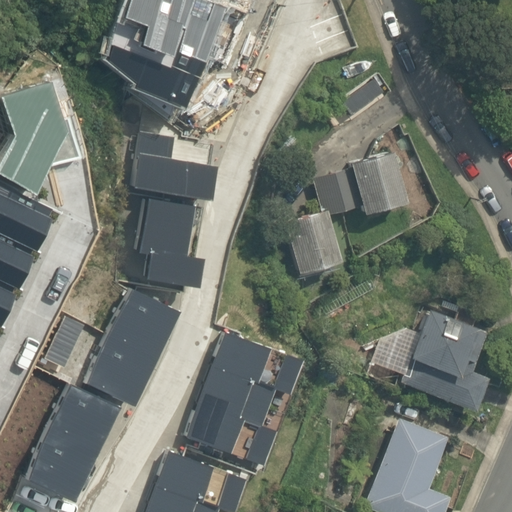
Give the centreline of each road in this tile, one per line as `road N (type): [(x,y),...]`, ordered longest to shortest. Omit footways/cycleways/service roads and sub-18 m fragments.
road 1 (residential): [(298,0),(221,204),(189,346),(92,511)]
road 2 (residential): [(511,205),(443,111),(383,0)]
